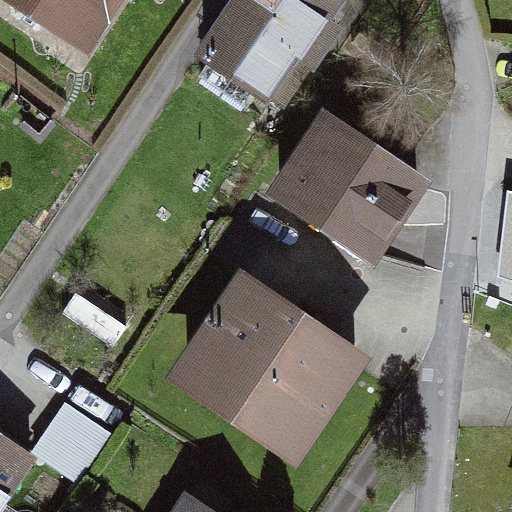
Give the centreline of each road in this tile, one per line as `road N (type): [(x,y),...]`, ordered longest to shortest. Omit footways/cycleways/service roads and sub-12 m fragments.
road 1 (residential): [(471,0),(498,69),(440,511)]
road 2 (residential): [(236,0),(0,345)]
road 3 (unknown): [(458,377),(398,418),(336,511)]
